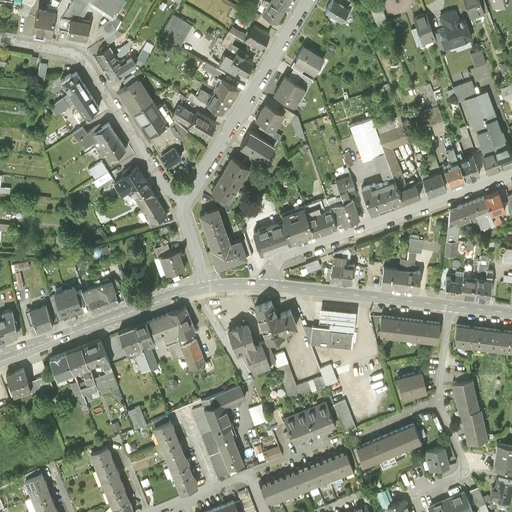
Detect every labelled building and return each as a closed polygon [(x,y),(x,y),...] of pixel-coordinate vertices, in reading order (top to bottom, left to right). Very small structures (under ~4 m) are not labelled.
[(21,5),(20,15),(26,16),(28,14),(35,0),(22,0),(22,1),(21,5)] [(57,6),(60,1),(56,0),(52,0),(51,4),(48,3),(47,8),(56,9),(57,6)] [(57,6),(56,9),(55,15),(61,16),(71,0),(60,0),(60,1),(57,6)] [(69,17),(80,19),(89,5),(92,1),(90,0),(71,0),(61,16),(69,17)] [(92,0),(92,1),(89,5),(107,16),(112,19),(115,15),(124,0),(92,0)] [(284,7),(272,0),(261,0),(266,3),(261,11),(276,20),(284,7)] [(338,0),(329,0),(323,11),(341,22),(350,6),(347,5),(338,0)] [(387,20),(379,0),(367,0),(376,24),(387,20)] [(478,0),(464,0),(470,17),(483,12),(483,11),(478,0)] [(488,9),(484,0),(478,0),(483,11),(488,9)] [(47,8),(39,6),(37,16),(34,30),(37,30),(36,33),(43,34),(43,31),(52,33),(55,15),(56,9),(47,8)] [(240,9),(237,15),(246,20),(249,14),(240,9)] [(455,11),(449,14),(458,41),(471,37),(464,18),(458,20),(455,11)] [(172,13),(171,12),(159,34),(179,45),(191,24),(172,13)] [(434,32),(427,13),(414,17),(417,28),(422,42),(436,37),(434,32)] [(445,46),(458,41),(449,14),(441,16),(448,35),(442,37),(444,44),(445,45),(445,46)] [(103,19),(106,23),(110,20),(116,30),(122,20),(115,15),(112,19),(107,16),(103,19)] [(80,19),(69,17),(66,35),(86,39),(89,21),(80,19)] [(99,27),(105,37),(114,31),(116,30),(110,20),(106,23),(99,27)] [(269,33),(254,23),(248,33),(244,39),(253,44),(255,41),(261,45),(269,33)] [(236,34),(244,39),(248,33),(234,24),(230,30),(236,34)] [(422,42),(417,28),(411,30),(416,45),(423,43),(422,42)] [(236,34),(230,30),(226,37),(232,41),(236,34)] [(442,37),(439,30),(434,32),(436,37),(439,47),(445,45),(444,44),(442,37)] [(114,31),(105,37),(107,41),(116,36),(114,31)] [(232,41),(226,37),(223,42),(229,46),(232,42),(231,42),(232,41)] [(121,49),(115,53),(117,57),(127,51),(133,40),(130,38),(129,39),(129,41),(120,46),(121,49)] [(153,45),(147,41),(137,58),(143,62),(153,45)] [(229,46),(220,62),(235,70),(236,68),(244,73),(253,58),(246,54),(247,51),(232,42),(229,46)] [(304,45),(294,61),(304,68),(314,73),(324,57),(304,45)] [(104,66),(117,57),(115,53),(110,46),(97,54),(104,66)] [(475,66),(486,63),(481,50),(471,53),(475,66)] [(117,57),(104,66),(112,78),(135,64),(131,58),(127,60),(125,58),(120,61),(117,57)] [(304,68),(294,61),(291,66),(294,68),(301,72),(304,68)] [(47,64),(40,62),(37,79),(44,80),(47,64)] [(207,62),(203,67),(215,75),(220,78),(221,77),(224,72),(207,62)] [(509,71),(507,63),(500,65),(503,73),(509,71)] [(288,77),(306,87),(311,79),(301,72),(294,68),(288,77)] [(85,84),(76,70),(61,79),(70,93),(85,84)] [(217,83),(214,88),(230,98),(236,86),(221,77),(220,78),(215,75),(212,80),(217,83)] [(284,75),(274,93),(294,106),(306,87),(288,77),(285,75),(284,75)] [(153,98),(140,78),(120,90),(133,110),(153,98)] [(471,79),(452,86),(457,101),(466,98),(476,94),(471,79)] [(506,100),(511,97),(511,82),(501,87),(506,100)] [(424,85),(432,107),(438,105),(430,83),(424,85)] [(97,105),(85,84),(70,93),(83,114),(97,105)] [(230,98),(214,88),(211,94),(201,88),(196,96),(222,111),(230,98)] [(487,91),(476,94),(495,147),(507,142),(502,129),(501,130),(487,91)] [(74,103),(68,94),(56,101),(53,107),(52,109),(56,115),(74,103)] [(495,147),(476,94),(466,98),(485,151),(495,147)] [(168,123),(153,98),(133,110),(149,135),(168,123)] [(216,122),(197,110),(195,113),(180,104),(173,116),(196,130),(195,132),(199,134),(200,133),(207,137),(216,122)] [(257,119),(256,120),(262,123),(272,129),(274,130),(283,114),(281,113),(280,112),(266,104),(257,119)] [(432,107),(419,112),(425,127),(444,120),(438,105),(432,107)] [(283,106),(280,112),(281,113),(283,114),(290,118),(294,113),(283,106)] [(297,115),(294,113),(290,118),(300,142),(305,140),(300,123),(297,115)] [(400,116),(374,125),(380,142),(383,152),(393,178),(397,189),(407,186),(393,147),(409,141),(400,116)] [(374,125),(371,117),(350,124),(363,159),(373,156),(383,152),(380,142),(374,125)] [(161,154),(173,146),(180,142),(188,131),(173,120),(168,123),(149,135),(161,154)] [(259,128),(268,134),(277,140),(281,134),(274,130),(272,129),(262,123),(259,128)] [(83,147),(94,140),(97,138),(94,133),(102,128),(99,124),(87,131),(77,138),(83,147)] [(97,138),(94,140),(98,146),(116,135),(109,124),(102,128),(94,133),(97,138)] [(469,134),(466,124),(460,126),(463,136),(469,134)] [(84,126),(74,132),(77,138),(87,131),(84,126)] [(264,140),(250,131),(241,147),(250,152),(258,157),(261,159),(271,143),(264,140)] [(268,134),(264,140),(271,143),(274,145),(277,140),(268,134)] [(125,148),(116,135),(98,146),(104,156),(107,154),(110,158),(125,148)] [(453,145),(458,159),(463,157),(458,141),(452,143),(453,145)] [(511,154),(507,142),(495,147),(502,165),(511,160),(511,154)] [(458,159),(453,145),(446,148),(450,162),(458,159)] [(173,146),(161,154),(168,165),(181,157),(173,146)] [(502,165),(495,147),(485,151),(482,152),(489,170),(502,165)] [(349,150),(342,152),(347,164),(353,162),(349,150)] [(250,152),(247,158),(254,162),(255,163),(258,157),(250,152)] [(383,152),(373,156),(378,171),(381,170),(383,177),(387,175),(389,180),(393,178),(383,152)] [(434,154),(426,157),(432,173),(440,170),(434,154)] [(463,157),(458,159),(464,177),(478,172),(472,154),(463,157)] [(221,173),(239,184),(249,167),(242,162),(231,156),(221,173)] [(245,157),(242,162),(249,167),(251,167),(254,162),(247,158),(245,157)] [(444,164),(450,182),(464,177),(458,159),(450,162),(444,164)] [(89,169),(95,178),(108,170),(102,161),(89,169)] [(130,189),(131,190),(147,180),(138,166),(135,168),(134,167),(121,175),(122,177),(114,182),(122,194),(130,189)] [(95,178),(93,179),(97,186),(112,177),(108,170),(95,178)] [(427,170),(421,173),(427,191),(445,184),(440,170),(432,173),(428,174),(427,170)] [(239,184),(221,173),(211,190),(223,197),(229,201),(229,200),(239,184)] [(336,181),(350,220),(359,217),(352,196),(349,197),(346,189),(355,186),(351,174),(336,179),(336,181)] [(0,192),(9,193),(9,192),(10,188),(1,187),(2,176),(0,175),(0,192)] [(375,183),(362,188),(370,212),(381,208),(401,201),(397,189),(393,178),(389,180),(376,184),(375,183)] [(143,209),(158,199),(147,180),(131,190),(143,209)] [(329,205),(330,207),(336,225),(350,220),(336,181),(332,183),(335,192),(338,202),(329,205)] [(397,189),(401,201),(419,195),(415,183),(407,186),(397,189)] [(498,190),(472,199),(476,211),(480,223),(493,218),(490,212),(504,207),(498,190)] [(338,202),(335,192),(326,195),(326,196),(329,205),(338,202)] [(326,196),(321,198),(325,209),(330,207),(329,205),(326,196)] [(229,201),(223,197),(220,203),(230,209),(233,202),(229,200),(229,201)] [(304,204),(305,206),(314,232),(336,225),(330,207),(325,209),(321,198),(304,204)] [(158,199),(143,209),(150,220),(160,217),(167,214),(158,199)] [(468,214),(476,211),(472,199),(450,207),(450,209),(448,223),(456,221),(457,223),(469,218),(468,214)] [(282,214),(283,218),(291,241),(314,232),(305,206),(282,214)] [(211,248),(229,241),(217,207),(198,213),(211,248)] [(163,223),(160,217),(150,220),(149,221),(152,226),(163,223)] [(283,218),(253,229),(257,241),(261,251),(291,241),(283,218)] [(456,221),(448,223),(444,253),(456,254),(459,223),(457,223),(456,221)] [(249,244),(246,236),(238,239),(243,253),(251,250),(249,244)] [(229,241),(211,248),(208,248),(215,267),(244,256),(243,253),(238,239),(237,237),(229,241)] [(410,237),(409,250),(415,251),(420,252),(421,238),(410,237)] [(167,244),(154,248),(158,257),(160,256),(170,252),(167,244)] [(511,262),(511,248),(505,247),(503,261),(511,262)] [(402,249),(400,267),(406,268),(409,250),(402,249)] [(170,252),(160,256),(166,274),(184,268),(178,250),(170,252)] [(415,251),(409,250),(406,268),(411,268),(412,263),(413,263),(415,251)] [(331,267),(327,267),(326,278),(338,280),(340,261),(341,256),(333,255),(331,267)] [(319,266),(317,259),(305,263),(308,271),(319,266)] [(340,261),(338,280),(351,282),(354,263),(340,261)] [(380,262),(369,261),(368,272),(379,273),(380,262)] [(98,263),(90,266),(92,271),(100,269),(98,263)] [(400,267),(383,265),(381,284),(403,286),(406,268),(400,267)] [(411,268),(406,268),(403,286),(417,288),(420,270),(411,268)] [(477,276),(477,277),(474,296),(488,298),(492,270),(487,269),(486,277),(477,276)] [(21,270),(15,270),(18,286),(23,286),(21,270)] [(477,277),(463,275),(463,281),(461,294),(474,296),(477,277)] [(455,278),(446,277),(444,292),(461,294),(463,281),(455,280),(455,278)] [(105,294),(108,304),(119,301),(111,280),(97,285),(101,295),(105,294)] [(101,295),(97,285),(83,290),(87,299),(88,299),(92,310),(108,304),(105,294),(101,295)] [(65,290),(72,311),(81,308),(80,303),(76,290),(74,287),(65,290)] [(82,288),(76,290),(80,303),(86,301),(82,288)] [(72,311),(65,290),(55,293),(56,295),(61,310),(62,314),(72,311)] [(56,295),(50,297),(55,312),(61,310),(56,295)] [(254,305),(267,337),(267,339),(284,333),(282,329),(296,324),(290,308),(276,313),(271,299),(254,305)] [(45,304),(30,310),(38,331),(53,325),(45,304)] [(185,306),(167,312),(177,337),(194,330),(185,306)] [(351,328),(353,329),(356,310),(320,306),(319,320),(329,321),(329,326),(329,327),(351,329),(351,328)] [(0,312),(0,325),(6,342),(12,339),(17,332),(16,325),(17,323),(17,319),(15,318),(13,310),(0,312)] [(178,340),(177,337),(167,312),(146,321),(153,338),(162,335),(166,345),(166,344),(178,340)] [(407,337),(409,319),(380,316),(379,325),(380,334),(407,337)] [(409,319),(407,337),(436,341),(439,323),(409,319)] [(146,321),(133,325),(143,349),(150,367),(151,370),(158,367),(149,347),(148,347),(148,345),(154,342),(153,338),(146,321)] [(232,327),(227,329),(228,330),(236,350),(243,348),(250,364),(251,364),(252,368),(270,362),(275,360),(273,354),(267,339),(267,337),(258,341),(258,340),(255,340),(254,340),(247,321),(242,323),(242,322),(231,326),(232,327)] [(311,341),(313,325),(313,324),(311,324),(303,324),(310,341),(311,341)] [(486,328),(456,324),(454,343),(484,347),(486,328)] [(133,325),(118,331),(125,349),(135,345),(137,351),(143,349),(133,325)] [(351,329),(329,327),(329,326),(327,325),(327,326),(313,325),(311,341),(351,346),(352,344),(351,344),(352,330),(353,330),(353,329),(351,328),(351,329)] [(511,330),(486,328),(484,347),(511,349),(511,330)] [(100,338),(86,343),(93,363),(102,360),(104,367),(110,364),(100,338)] [(178,340),(166,344),(172,358),(184,353),(181,345),(178,340)] [(181,345),(184,353),(190,369),(204,364),(195,341),(193,340),(181,345)] [(89,365),(93,363),(86,343),(66,351),(73,371),(81,368),(87,384),(95,381),(93,377),(89,365)] [(137,351),(134,352),(141,370),(150,367),(143,349),(137,351)] [(273,354),(275,360),(289,397),(325,383),(322,374),(297,383),(284,349),(273,354)] [(56,377),(73,371),(66,351),(49,357),(56,377)] [(272,367),(270,362),(252,368),(254,374),(272,367)] [(330,363),(319,367),(322,374),(325,383),(337,379),(330,363)] [(24,368),(7,374),(14,393),(30,387),(31,387),(28,380),(24,368)] [(99,385),(100,388),(101,391),(118,385),(112,370),(99,375),(101,382),(99,385)] [(420,371),(396,377),(402,398),(425,391),(420,371)] [(49,373),(35,378),(40,391),(41,390),(53,386),(49,373)] [(95,381),(98,389),(100,388),(99,385),(101,382),(99,375),(93,377),(95,381)] [(35,378),(28,380),(31,387),(30,387),(32,393),(40,391),(35,378)] [(471,378),(452,383),(459,412),(461,412),(478,407),(471,378)] [(176,380),(173,379),(168,381),(166,385),(168,390),(173,391),(177,389),(178,385),(176,380)] [(77,380),(71,383),(75,394),(79,393),(80,397),(79,397),(82,403),(86,402),(83,394),(80,387),(77,380)] [(87,384),(80,387),(83,394),(98,389),(95,381),(87,384)] [(204,408),(206,411),(220,405),(222,408),(225,406),(247,397),(241,383),(215,395),(201,401),(204,408)] [(345,399),(335,403),(345,430),(356,425),(345,399)] [(316,407),(324,429),(335,425),(326,403),(316,407)] [(256,424),(268,420),(262,404),(251,409),(256,424)] [(139,405),(128,409),(135,427),(146,422),(139,405)] [(220,405),(206,411),(229,468),(245,462),(230,426),(232,425),(225,406),(222,408),(220,405)] [(478,407),(461,412),(468,441),(486,437),(480,406),(478,407)] [(324,429),(316,407),(306,411),(314,433),(324,429)] [(206,411),(204,408),(193,412),(218,473),(229,468),(206,411)] [(314,433),(306,411),(295,415),(303,437),(314,433)] [(153,423),(154,425),(169,419),(167,414),(152,420),(153,423)] [(303,437),(295,415),(284,419),(292,441),(303,437)] [(154,425),(161,442),(176,436),(170,419),(169,419),(154,425)] [(118,421),(111,423),(113,430),(120,427),(118,421)] [(413,422),(383,434),(390,452),(420,439),(413,422)] [(383,434),(356,446),(363,463),(390,452),(383,434)] [(161,442),(167,458),(183,452),(176,436),(161,442)] [(511,470),(511,445),(497,443),(493,467),(511,470)] [(98,468),(113,462),(107,445),(91,451),(98,468)] [(283,455),(279,445),(264,451),(268,461),(283,455)] [(444,446),(426,451),(431,470),(437,468),(449,465),(444,446)] [(333,456),(341,475),(353,470),(345,451),(333,456)] [(167,458),(174,475),(190,469),(183,452),(167,458)] [(341,475),(333,456),(321,461),(328,480),(341,475)] [(328,480),(321,461),(309,465),(317,484),(328,480)] [(104,484),(120,477),(113,462),(98,468),(104,484)] [(317,484),(309,465),(297,470),(304,489),(317,484)] [(41,472),(39,467),(25,473),(27,478),(41,472)] [(196,485),(190,469),(174,475),(180,492),(196,485)] [(304,489),(297,470),(284,475),(292,494),(304,489)] [(33,494),(48,488),(45,481),(46,480),(44,476),(43,476),(41,472),(27,478),(33,494)] [(292,494),(284,475),(272,480),(279,499),(292,494)] [(111,501),(127,494),(120,477),(104,484),(111,501)] [(511,487),(511,481),(498,478),(496,489),(493,488),(491,496),(497,497),(496,500),(498,505),(504,506),(508,503),(509,500),(509,499),(511,492),(511,487)] [(279,499),(272,480),(260,485),(267,504),(279,499)] [(48,488),(33,494),(39,510),(55,504),(53,500),(54,499),(52,495),(51,496),(48,488)] [(479,488),(471,491),(478,506),(485,502),(479,488)] [(256,511),(248,490),(238,494),(245,511),(256,511)] [(446,500),(451,511),(463,511),(471,509),(464,492),(446,500)] [(127,494),(111,501),(115,511),(130,511),(133,511),(127,494)] [(387,506),(394,504),(392,498),(380,503),(382,508),(387,506)] [(394,504),(387,506),(389,511),(408,511),(404,500),(394,504)] [(451,511),(446,500),(429,507),(430,511),(451,511)] [(223,505),(226,511),(237,511),(233,501),(223,505)] [(489,511),(485,502),(478,506),(480,511),(489,511)]
